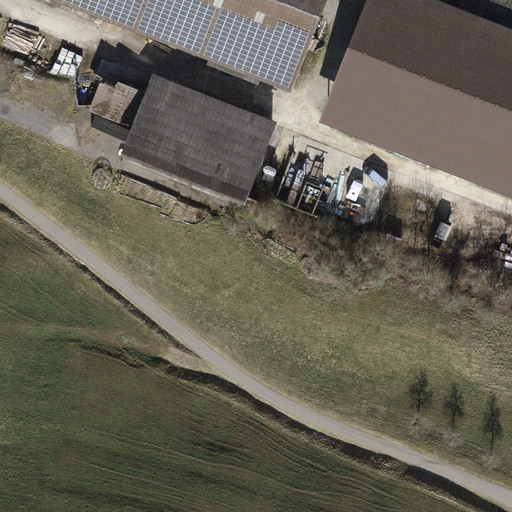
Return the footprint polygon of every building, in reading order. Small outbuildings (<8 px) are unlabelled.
[(268,59),(114,0),(65,0),(261,76),(268,59)] [(261,76),(289,87),(324,0),(114,0),(268,59),(261,76)] [(511,0),(466,0),(459,18),(413,0),(372,0),(357,38),(455,77),(425,153),(511,186),(511,0)] [(413,0),(459,18),(466,0),(413,0)] [(455,77),(357,38),(327,114),(425,153),(455,77)] [(246,197),(274,125),(159,81),(132,152),(246,197)]
